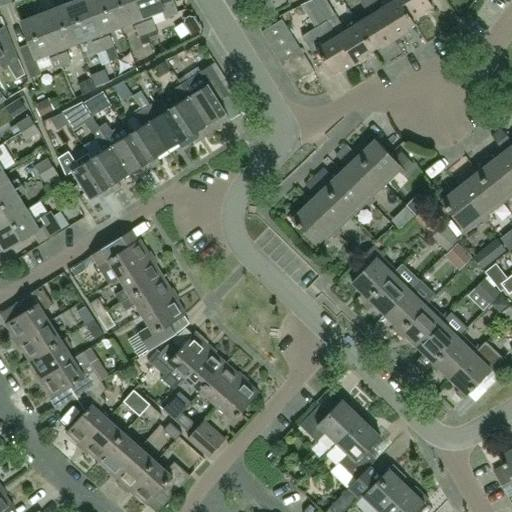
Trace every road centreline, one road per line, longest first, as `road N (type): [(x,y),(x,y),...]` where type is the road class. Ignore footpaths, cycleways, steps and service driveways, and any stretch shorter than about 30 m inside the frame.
road 1 (residential): [(281,127),(369,96),(434,103),(472,76),(511,21)]
road 2 (residential): [(0,300),(173,192),(231,209)]
road 3 (residential): [(188,511),(225,458),(335,337)]
road 4 (unclassified): [(335,337),(245,250),(231,209)]
road 5 (residential): [(102,511),(43,461),(0,394)]
road 6 (unclassified): [(449,438),(335,337)]
road 7 (unclassified): [(281,127),(208,0)]
